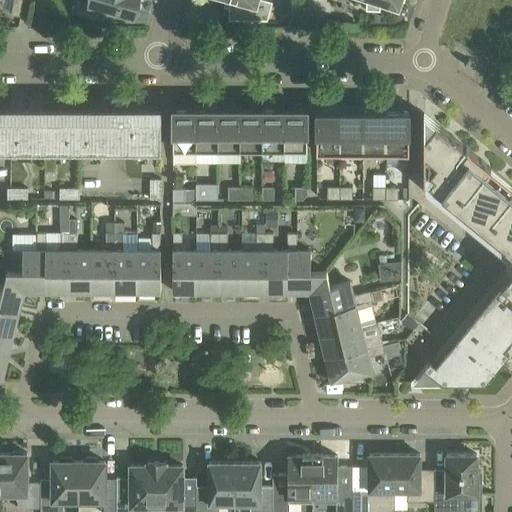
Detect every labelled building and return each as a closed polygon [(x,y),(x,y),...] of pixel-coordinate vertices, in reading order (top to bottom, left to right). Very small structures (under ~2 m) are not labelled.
[(24,0),(14,0),(12,13),(21,15),(24,0)] [(137,0),(91,0),(90,3),(81,0),(78,0),(75,12),(101,19),(104,7),(133,15),(137,0)] [(226,0),(226,6),(230,6),(230,19),(268,19),(273,1),(269,0),(226,0)] [(366,0),(366,9),(385,10),(387,3),(399,7),(400,0),(366,0)] [(46,150),(46,110),(0,110),(0,150),(8,150),(46,150)] [(100,110),(46,110),(46,150),(81,150),(124,150),(161,151),(161,110),(124,110),(124,118),(113,118),(100,118),(100,110)] [(173,150),(196,150),(196,110),(173,110),(173,150)] [(196,150),(218,150),(218,111),(196,110),(196,150)] [(218,150),(241,150),(241,111),(218,111),(218,150)] [(241,150),(263,150),(263,111),(241,111),(241,150)] [(263,150),(285,150),(285,111),(263,111),(263,150)] [(285,111),(285,150),(308,150),(308,111),(285,111)] [(317,153),(341,153),(341,111),(317,111),(317,153)] [(341,153),(363,153),(363,111),(341,111),(341,153)] [(363,153),(386,153),(386,111),(363,111),(363,153)] [(386,111),(386,153),(410,153),(410,111),(386,111)] [(434,381),(485,381),(511,348),(511,183),(436,121),(424,135),(424,187),(426,187),(426,181),(430,182),(511,248),(511,256),(511,268),(436,362),(430,358),(421,369),(434,381)] [(272,170),(264,170),(264,180),(272,180),(272,170)] [(151,178),(151,198),(161,198),(161,178),(151,178)] [(196,198),(219,198),(219,183),(197,183),(196,198)] [(262,199),(275,199),(275,186),(263,185),(262,199)] [(229,198),(241,198),(241,186),(229,186),(229,198)] [(241,186),(241,198),(253,198),(253,186),(241,186)] [(296,186),(295,198),(303,198),(308,194),(308,186),(296,186)] [(328,198),(340,198),(340,186),(328,186),(328,198)] [(340,186),(340,198),(353,198),(353,186),(340,186)] [(373,198),(386,198),(386,186),(373,186),(373,198)] [(386,186),(386,198),(398,199),(398,186),(386,186)] [(8,198),(28,198),(28,187),(8,187),(8,198)] [(60,187),(60,198),(80,198),(80,187),(60,187)] [(173,188),(173,198),(186,198),(185,188),(173,188)] [(186,198),(173,198),(173,214),(197,214),(197,203),(192,201),(186,201),(186,198)] [(266,209),(266,227),(279,226),(278,208),(266,209)] [(47,249),(46,290),(69,291),(69,232),(69,215),(61,215),(61,249),(47,249)] [(23,269),(7,269),(24,290),(46,290),(47,249),(47,232),(37,232),(37,249),(23,249),(23,269)] [(78,232),(69,232),(69,291),(92,291),(92,249),(78,249),(78,232)] [(106,249),(92,249),(92,291),(115,291),(115,232),(106,232),(106,249)] [(124,232),(115,232),(115,291),(138,291),(138,249),(123,249),(124,232)] [(152,249),(138,249),(138,291),(161,291),(161,249),(161,232),(152,232),(152,249)] [(173,291),(197,291),(197,249),(182,249),(182,232),(174,232),(174,249),(173,249),(173,291)] [(197,291),(219,291),(220,232),(211,232),(211,249),(197,249),(197,291)] [(219,291),(242,291),(242,249),(228,249),(228,232),(220,232),(219,291)] [(242,291),(265,291),(265,232),(257,232),(256,249),(242,249),(242,291)] [(265,291),(288,291),(288,249),(274,249),(274,232),(265,232),(265,291)] [(288,291),(310,291),(327,270),(311,270),(311,249),(297,249),(297,232),(288,232),(288,249),(288,291)] [(379,262),(382,279),(394,277),(392,260),(379,262)] [(0,307),(19,312),(24,290),(7,269),(3,284),(0,283),(0,307)] [(310,291),(316,314),(373,299),(371,291),(371,290),(354,294),(351,280),(331,285),(327,270),(310,291)] [(373,299),(373,300),(383,298),(381,288),(371,291),(373,299)] [(316,314),(321,336),(361,325),(376,322),(373,308),(375,308),(373,299),(316,314)] [(0,331),(13,334),(19,312),(0,307),(0,331)] [(321,336),(326,358),(383,344),(378,321),(376,322),(361,325),(321,336)] [(0,354),(8,356),(13,334),(0,331),(0,354)] [(399,339),(383,344),(385,352),(402,348),(399,339)] [(383,344),(326,358),(332,380),(343,377),(344,381),(365,381),(363,373),(372,370),(369,356),(385,352),(383,344)] [(41,507),(41,504),(41,486),(41,483),(27,483),(28,452),(3,452),(3,493),(18,493),(18,507),(41,507)] [(273,473),(273,485),(272,511),(289,511),(289,501),(313,501),(313,453),(303,453),(303,455),(288,455),(288,473),(273,473)] [(323,453),(313,453),(313,501),(336,501),(336,511),(352,511),(353,488),(353,465),(338,465),(338,455),(323,455),(323,453)] [(369,488),(353,488),(352,511),(394,511),(395,489),(395,453),(369,453),(369,488)] [(420,453),(395,453),(395,489),(407,489),(407,500),(435,500),(435,476),(435,475),(420,475),(420,453)] [(482,471),(477,471),(477,453),(447,453),(447,476),(435,476),(435,500),(435,510),(461,510),(461,494),(477,494),(477,485),(482,485),(482,471)] [(63,511),(64,499),(79,499),(79,460),(53,460),(53,486),(41,486),(41,504),(41,507),(41,511),(63,511)] [(104,511),(116,511),(117,486),(105,486),(105,460),(79,460),(79,499),(105,499),(104,511)] [(140,511),(141,504),(157,504),(157,461),(148,461),(148,464),(131,464),(131,476),(117,476),(117,486),(116,511),(140,511)] [(197,511),(197,495),(197,485),(197,476),(183,476),(183,464),(166,464),(166,461),(157,461),(157,504),(182,504),(182,511),(197,511)] [(219,511),(219,503),(235,503),(235,461),(209,461),(209,485),(197,485),(197,495),(197,511),(196,511),(219,511)] [(235,461),(235,503),(250,503),(250,511),(272,511),(273,485),(261,485),(261,461),(235,461)]
